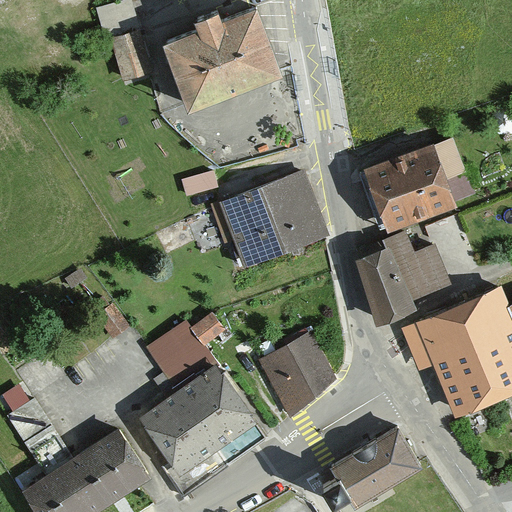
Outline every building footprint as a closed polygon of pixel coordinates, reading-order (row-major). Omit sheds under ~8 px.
[(128,0),(126,0),(97,9),(106,39),(114,37),(138,30),(128,0)] [(188,99),(190,103),(280,69),(279,67),(256,6),(221,20),(217,10),(197,18),(201,27),(166,40),(188,99)] [(138,30),(114,37),(126,78),(150,71),(138,30)] [(454,138),(365,170),(387,232),(456,208),(448,180),(466,172),(454,138)] [(217,168),(186,176),(190,191),(221,183),(217,168)] [(232,241),(241,264),(292,245),(294,252),(302,249),(299,242),(325,232),(303,171),(224,200),(225,205),(215,209),(225,237),(235,234),(237,239),(232,241)] [(359,258),(378,317),(412,303),(409,297),(449,281),(434,244),(413,253),(404,231),(369,246),(371,249),(372,253),(359,258)] [(424,327),(408,334),(419,360),(433,354),(456,410),(511,386),(511,317),(508,308),(499,287),(420,319),(424,327)] [(122,408),(179,492),(264,435),(210,355),(200,339),(221,325),(208,306),(186,322),(179,311),(128,345),(156,386),(122,408)] [(333,374),(297,326),(249,362),(285,415),(333,374)] [(27,392),(2,408),(35,461),(18,472),(42,511),(85,511),(141,478),(107,423),(63,450),(27,392)] [(346,493),(355,506),(422,465),(396,424),(329,464),(334,473),(317,483),(330,503),(346,493)]
